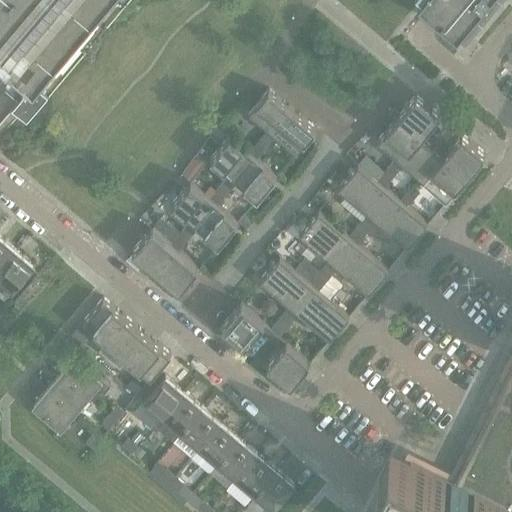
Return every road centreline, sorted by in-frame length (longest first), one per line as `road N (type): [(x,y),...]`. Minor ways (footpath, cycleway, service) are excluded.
road 1 (residential): [(290,424),(0,181)]
road 2 (residential): [(290,424),(511,160)]
